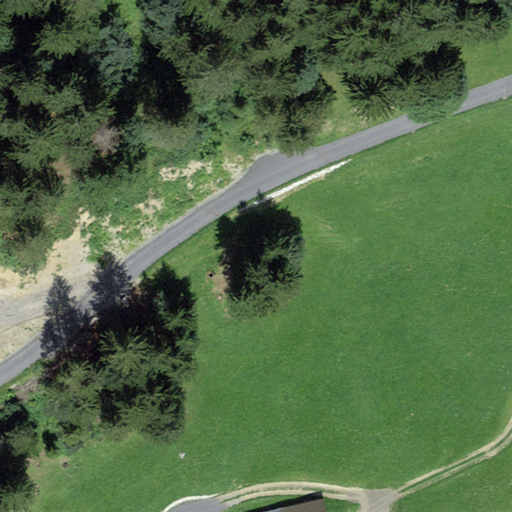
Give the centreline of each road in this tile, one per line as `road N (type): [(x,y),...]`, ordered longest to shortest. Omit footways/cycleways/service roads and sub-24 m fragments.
road 1 (residential): [(511,84),(250,187),(156,250),(0,375)]
road 2 (track): [(511,430),(455,469),(387,497),(279,488),(207,509)]
